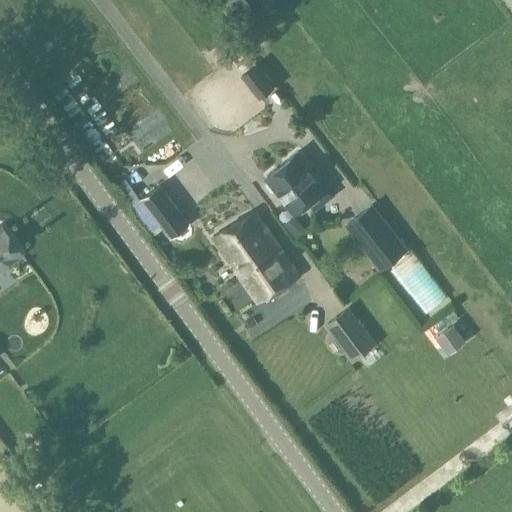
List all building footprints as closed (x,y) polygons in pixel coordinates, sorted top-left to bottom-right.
[(266,5),(262,0),(225,0),(223,2),(239,24),(266,5)] [(241,75),(260,99),(275,87),(256,63),(241,75)] [(314,173),(298,152),(267,177),(269,180),(266,182),(266,185),(271,191),(274,191),(276,189),(295,213),(329,186),(317,171),(314,173)] [(114,179),(122,191),(132,184),(123,172),(114,179)] [(206,196),(221,183),(212,173),(197,185),(206,196)] [(160,185),(141,199),(170,238),(189,224),(160,185)] [(345,225),(381,271),(408,249),(373,203),(345,225)] [(257,250),(275,239),(255,212),(214,236),(240,275),(264,260),(257,250)] [(288,227),(296,236),(306,228),(298,219),(288,227)] [(0,268),(21,253),(2,227),(0,228),(0,268)] [(300,274),(275,239),(257,250),(264,260),(240,275),(259,302),(300,274)] [(325,324),(353,361),(376,344),(349,307),(325,324)] [(241,322),(248,335),(267,325),(260,312),(241,322)] [(402,330),(388,340),(401,358),(415,348),(402,330)]
